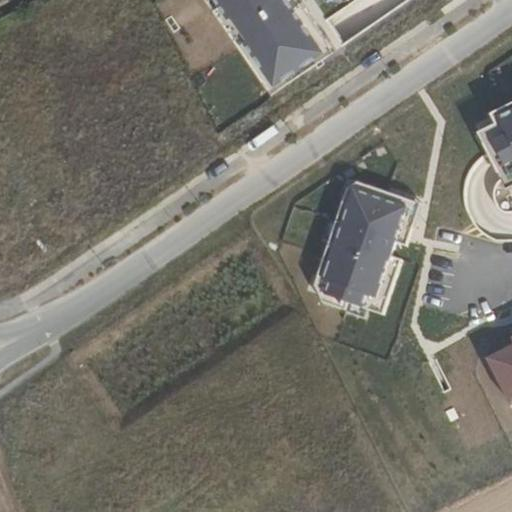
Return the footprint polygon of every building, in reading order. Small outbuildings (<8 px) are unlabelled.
[(310,0),(210,0),(274,93),(343,47),(310,0)] [(355,0),(326,20),(345,46),(411,0),(355,0)] [(511,108),(505,112),(510,121),(487,133),(511,182),(511,108)] [(419,204),(365,186),(333,281),(340,283),(336,295),(375,308),(379,295),(388,298),(419,204)] [(511,351),(498,358),(511,386),(511,351)]
